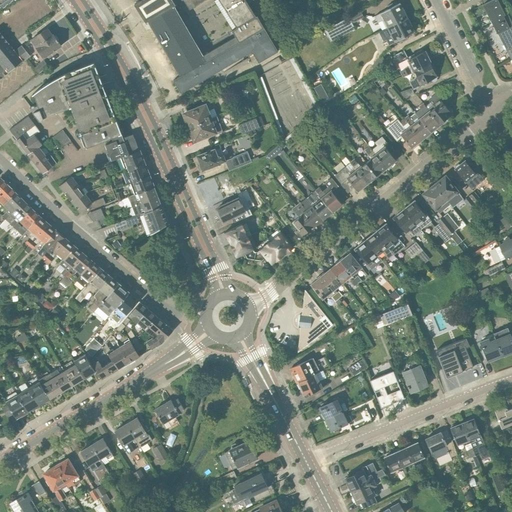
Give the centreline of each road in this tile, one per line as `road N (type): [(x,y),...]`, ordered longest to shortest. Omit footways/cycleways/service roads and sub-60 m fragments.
road 1 (tertiary): [(223,294),(140,110),(75,0)]
road 2 (residential): [(248,308),(493,114)]
road 3 (unclassified): [(0,461),(211,332)]
road 4 (residential): [(178,319),(0,160)]
road 5 (residential): [(306,459),(511,379)]
road 6 (tertiary): [(306,459),(238,336)]
road 7 (residential): [(493,114),(433,0)]
